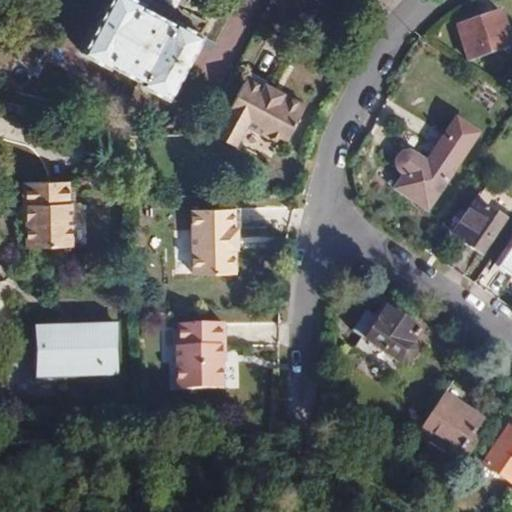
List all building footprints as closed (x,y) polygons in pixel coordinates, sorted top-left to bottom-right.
[(145,5),(135,0),(110,0),(81,55),(110,70),(111,66),(142,82),(139,86),(169,101),(204,37),(176,22),(175,24),(144,8),(145,5)] [(499,11),(477,18),(480,28),(458,35),(466,60),(510,45),(499,11)] [(480,28),(477,18),(455,25),(458,35),(480,28)] [(273,87),(274,84),(267,80),(265,83),(249,74),(229,111),(285,143),(306,103),(283,90),(282,92),(273,87)] [(483,131),(462,116),(431,161),(419,153),(415,152),(411,152),(407,155),(405,160),(403,164),(404,167),(406,168),(409,171),(399,186),(431,206),(455,172),(483,131)] [(69,178),(24,178),(24,202),(29,203),(29,217),(27,218),(28,243),(73,243),(72,201),(69,199),(69,178)] [(505,219),(474,197),(451,231),(483,252),(505,219)] [(236,207),(194,209),(196,273),(239,272),(237,248),(241,247),(240,228),(237,227),(236,207)] [(365,311),(353,329),(405,364),(410,363),(416,354),(415,350),(411,347),(420,331),(387,308),(379,320),(365,311)] [(119,312),(35,315),(37,367),(121,365),(119,312)] [(225,323),(179,324),(180,347),(178,346),(180,389),(224,387),(223,360),(222,360),(221,345),(225,345),(225,323)] [(11,376),(24,375),(23,348),(10,348),(11,376)] [(450,380),(429,411),(417,429),(456,455),(482,417),(467,406),(474,396),(450,380)] [(511,482),(511,432),(508,430),(483,466),(510,485),(511,482)]
